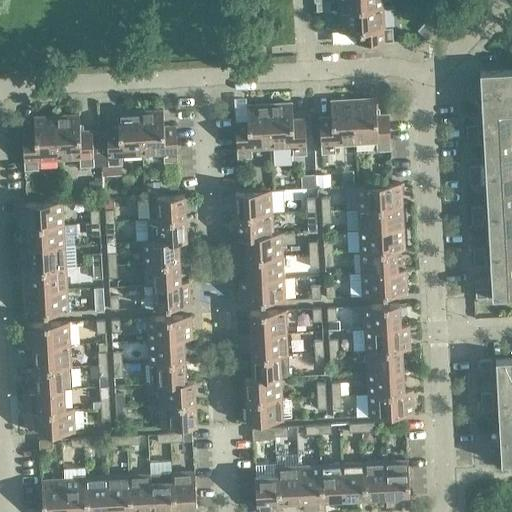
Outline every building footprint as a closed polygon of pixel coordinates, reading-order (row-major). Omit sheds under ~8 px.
[(382,0),(337,0),(338,9),(383,7),(382,0)] [(316,11),(330,10),(329,1),(316,2),(316,11)] [(383,7),(338,9),(340,32),(356,31),(357,43),(393,41),(392,27),(384,27),(383,7)] [(511,68),(479,71),(480,85),(478,85),(477,86),(475,87),(474,88),(474,90),(474,91),(511,88),(511,68)] [(511,88),(474,91),(475,93),(476,95),(478,96),(480,96),(481,109),(511,107),(511,88)] [(376,97),(353,99),(355,143),(376,142),(376,150),(390,150),(388,114),(376,114),(376,97)] [(321,153),(323,153),(323,156),(334,156),(334,153),(335,153),(335,144),(355,143),(353,99),(330,100),(331,117),(319,117),(321,153)] [(292,102),(269,103),(271,148),(292,146),(292,155),(306,154),(305,118),(293,119),(292,102)] [(247,121),(235,122),(237,158),(251,157),(251,149),(271,148),(269,103),(246,105),(247,121)] [(511,107),(481,109),(482,128),(511,126),(511,107)] [(163,109),(140,110),(142,155),(163,153),(164,162),(178,161),(176,125),(164,126),(163,109)] [(106,129),(108,165),(122,164),(122,156),(142,155),(140,110),(117,111),(118,128),(106,129)] [(79,113),(56,115),(58,159),(79,158),(80,166),(94,166),(92,130),(80,130),(79,113)] [(34,133),(22,133),(24,169),(38,169),(38,160),(58,159),(56,115),(33,116),(34,133)] [(467,143),(479,143),(478,124),(466,124),(467,143)] [(511,126),(482,128),(483,146),(511,144),(511,126)] [(511,144),(483,146),(484,165),(511,163),(511,144)] [(511,163),(484,165),(485,184),(511,182),(511,163)] [(469,184),(481,183),(480,165),(468,165),(469,184)] [(101,171),(94,172),(90,172),(91,185),(93,185),(93,187),(101,186),(100,184),(103,184),(101,171)] [(331,174),(304,174),(304,183),(331,182),(331,174)] [(511,182),(485,184),(486,203),(511,201),(511,182)] [(356,185),(358,207),(394,205),(392,183),(356,185)] [(270,189),(239,191),(234,191),(236,214),(263,213),(271,212),(270,189)] [(184,194),(156,196),(148,196),(149,218),(148,218),(148,219),(185,217),(184,194)] [(330,196),(321,197),(322,209),(330,208),(330,196)] [(316,210),(315,197),(306,197),(307,210),(316,210)] [(62,201),(29,202),(18,203),(19,226),(63,223),(62,201)] [(511,201),(486,203),(487,221),(511,219),(511,201)] [(394,205),(358,207),(359,229),(395,227),(394,205)] [(472,224),(483,224),(482,205),(471,206),(472,224)] [(113,208),(105,208),(106,234),(115,233),(113,208)] [(330,208),(322,209),(322,222),(331,222),(330,208)] [(99,221),(99,209),(90,209),(91,222),(99,221)] [(316,210),(307,210),(307,223),(316,222),(316,210)] [(263,213),(236,214),(237,236),(245,235),(264,234),(263,213)] [(185,217),(148,219),(149,240),(178,239),(186,238),(185,217)] [(511,219),(487,221),(488,240),(511,238),(511,219)] [(99,221),(91,222),(91,235),(100,234),(99,221)] [(63,223),(19,226),(19,227),(27,227),(29,247),(64,245),(63,223)] [(395,227),(359,229),(360,251),(396,249),(395,227)] [(281,233),(264,234),(245,235),(246,257),(282,255),(281,233)] [(511,238),(488,240),(489,259),(511,257),(511,238)] [(178,239),(149,240),(142,241),(143,262),(179,261),(178,239)] [(332,239),(323,240),(325,265),(333,265),(332,239)] [(319,265),(317,240),(308,241),(310,266),(319,265)] [(64,245),(29,247),(30,269),(57,267),(66,267),(64,245)] [(474,265),(485,265),(484,246),(473,247),(474,265)] [(396,249),(360,251),(361,272),(397,270),(396,249)] [(282,255),(246,257),(247,278),(239,278),(239,279),(275,277),(283,276),(282,255)] [(511,257),(489,259),(490,277),(511,276),(511,257)] [(179,261),(143,262),(145,285),(153,284),(180,282),(179,261)] [(57,267),(30,269),(31,290),(58,289),(57,267)] [(397,270),(361,272),(362,295),(407,292),(405,270),(397,270)] [(511,276),(490,277),(492,297),(511,295),(511,276)] [(275,277),(239,279),(240,301),(249,301),(276,300),(275,277)] [(189,282),(180,282),(153,284),(154,306),(190,304),(189,282)] [(320,297),(320,284),(311,285),(312,298),(320,297)] [(334,284),(326,284),(326,297),(335,296),(334,284)] [(475,298),(487,297),(487,287),(475,287),(475,298)] [(67,288),(58,289),(31,290),(32,313),(68,311),(67,288)] [(118,295),(109,296),(110,309),(119,308),(118,295)] [(104,309),(103,296),(95,296),(95,309),(104,309)] [(399,303),(363,305),(364,327),(400,326),(399,303)] [(336,319),(336,307),(336,306),(327,307),(328,320),(336,319)] [(321,307),(312,308),(313,321),(321,320),(321,307)] [(285,309),(249,311),(250,334),(288,332),(288,331),(286,331),(285,309)] [(182,315),(154,316),(145,317),(146,339),(183,337),(182,315)] [(120,331),(119,318),(111,319),(111,331),(120,331)] [(105,319),(96,319),(97,332),(105,332),(105,319)] [(69,321),(33,323),(34,345),(70,344),(69,321)] [(400,326),(364,327),(365,349),(401,347),(409,347),(408,325),(400,326)] [(288,332),(250,334),(252,356),(289,353),(288,332)] [(183,337),(146,339),(147,361),(184,359),(183,337)] [(337,338),(329,339),(329,351),(338,350),(337,338)] [(323,351),(323,339),(314,339),(314,352),(323,351)] [(70,344),(34,345),(35,367),(71,365),(70,344)] [(401,347),(365,349),(366,371),(402,369),(401,347)] [(121,350),(112,350),(113,363),(122,362),(121,350)] [(338,350),(329,351),(330,364),(339,364),(338,350)] [(108,376),(106,351),(98,351),(99,376),(108,376)] [(323,351),(314,352),(315,365),(324,364),(323,351)] [(289,353),(252,356),(253,377),(289,375),(288,355),(289,355),(289,353)] [(511,357),(495,359),(496,377),(511,375),(511,357)] [(184,359),(147,361),(147,363),(157,362),(158,382),(194,380),(194,379),(185,379),(184,359)] [(491,369),(490,359),(479,360),(479,370),(491,369)] [(122,362),(113,363),(114,376),(122,375),(122,362)] [(71,365),(35,367),(36,389),(72,387),(71,365)] [(402,369),(366,371),(368,392),(403,390),(402,369)] [(289,375),(253,377),(244,377),(246,399),(281,397),(280,377),(289,376),(289,375)] [(511,375),(496,377),(497,394),(511,392),(511,375)] [(194,380),(158,382),(159,404),(195,402),(194,380)] [(326,395),(325,382),(316,383),(317,395),(326,395)] [(340,382),(331,382),(332,408),(341,407),(340,382)] [(72,387),(36,389),(28,389),(29,411),(37,410),(37,411),(73,409),(73,408),(65,409),(64,388),(72,388),(72,387)] [(403,390),(368,392),(369,415),(413,413),(412,390),(403,390)] [(481,411),(493,410),(492,391),(480,392),(481,411)] [(511,392),(497,394),(498,411),(511,409),(511,392)] [(123,393),(115,394),(115,406),(124,405),(123,393)] [(110,419),(109,394),(100,394),(101,420),(110,419)] [(326,395),(317,395),(318,408),(326,408),(326,395)] [(281,397),(246,399),(247,422),(283,420),(281,397)] [(195,402),(159,404),(161,426),(196,424),(195,402)] [(124,405),(115,406),(116,419),(125,418),(124,405)] [(73,409),(37,411),(39,433),(74,431),(73,409)] [(511,409),(498,411),(499,428),(511,426),(511,409)] [(404,419),(391,420),(392,429),(405,428),(404,419)] [(361,422),(362,431),(374,430),(374,421),(361,422)] [(361,422),(348,423),(349,431),(362,431),(361,422)] [(318,424),(305,425),(305,434),(318,433),(318,424)] [(318,424),(318,433),(331,433),(330,424),(318,424)] [(275,435),(275,426),(262,427),(262,436),(275,435)] [(288,435),(287,426),(275,426),(275,435),(288,435)] [(511,426),(499,428),(499,432),(492,432),(493,436),(492,436),(490,437),(489,438),(488,440),(487,441),(488,443),(488,444),(489,445),(511,443),(511,426)] [(183,431),(182,431),(169,432),(170,441),(183,440),(183,431)] [(170,441),(169,432),(158,433),(158,442),(170,441)] [(126,434),(114,435),(115,444),(127,443),(126,434)] [(126,434),(127,443),(140,443),(140,434),(126,434)] [(83,437),(84,446),(97,445),(97,436),(83,437)] [(83,437),(71,437),(72,446),(84,446),(83,437)] [(53,447),(52,439),(39,439),(40,448),(53,447)] [(511,443),(489,445),(489,446),(491,447),(492,447),(493,447),(494,452),(500,451),(500,462),(511,461),(511,443)] [(385,460),(387,496),(387,505),(410,503),(407,459),(385,460)] [(385,460),(363,461),(365,497),(387,496),(385,460)] [(363,461),(341,463),(343,499),(365,497),(363,461)] [(319,464),(320,472),(322,500),(343,499),(341,463),(319,464)] [(277,466),(277,474),(279,502),(298,501),(298,509),(301,509),(299,473),(298,465),(277,466)] [(194,471),(172,472),(174,508),(196,506),(194,471)] [(150,472),(128,473),(130,511),(133,511),(134,510),(152,509),(150,473),(150,472)] [(172,472),(150,473),(152,509),(174,508),(172,472)] [(320,472),(299,473),(301,509),(321,508),(321,500),(322,500),(320,472)] [(130,511),(128,473),(107,474),(109,511),(111,511),(130,511)] [(107,474),(85,475),(87,511),(94,511),(109,511),(107,474)] [(277,474),(254,476),(256,511),(279,510),(279,502),(277,474)] [(84,485),(64,486),(65,511),(87,511),(85,475),(84,475),(84,485)] [(64,478),(41,479),(42,511),(65,511),(64,486),(64,478)]
